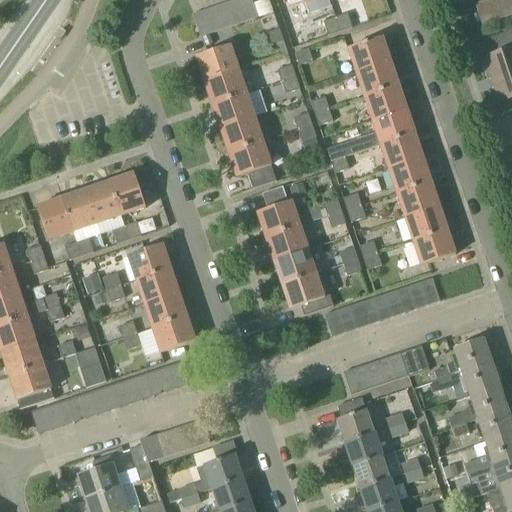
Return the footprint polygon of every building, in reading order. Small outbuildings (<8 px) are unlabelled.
[(238,0),(227,4),(235,27),(246,23),(238,0)] [(251,0),(239,0),(238,0),(246,23),(258,19),(251,0)] [(511,0),(485,0),(486,2),(475,6),(482,27),(511,16),(511,0)] [(227,4),(215,8),(223,31),(235,27),(227,4)] [(215,8),(204,12),(212,35),(223,31),(215,8)] [(212,35),(204,12),(193,16),(200,39),(212,35)] [(340,33),(352,29),(347,15),(335,19),(340,33)] [(328,37),(340,33),(335,19),(323,23),(328,37)] [(269,48),(283,43),(279,31),(265,35),(269,48)] [(511,31),(509,33),(511,40),(511,50),(485,60),(500,104),(511,99),(511,31)] [(356,75),(390,63),(382,41),(383,41),(382,39),(348,51),(356,75)] [(204,83),(204,84),(238,72),(230,47),(195,59),(196,61),(196,60),(204,83)] [(294,55),(298,67),(313,62),(308,50),(294,55)] [(364,99),(398,87),(390,64),(391,64),(390,63),(356,75),(364,99)] [(282,84),(296,79),(292,67),(278,72),(282,84)] [(212,107),(246,96),(238,72),(204,84),(212,106),(212,107)] [(286,96),(300,91),(296,79),(282,84),(286,96)] [(364,99),(372,123),(407,111),(406,111),(398,88),(399,88),(398,87),(364,99)] [(220,131),(254,120),(246,96),(212,107),(212,108),(213,108),(220,130),(220,131)] [(315,116),(329,111),(325,99),(311,104),(315,116)] [(315,116),(319,128),(333,123),(329,111),(315,116)] [(407,111),(372,123),(376,135),(327,151),(331,163),(345,159),(380,147),(414,135),(414,134),(414,135),(406,112),(407,112),(407,111)] [(298,131),(312,127),(308,115),(294,119),(298,131)] [(228,155),(263,143),(254,120),(220,131),(220,132),(221,132),(228,154),(228,155)] [(302,143),(316,139),(312,127),(298,131),(302,143)] [(388,171),(423,160),(422,158),(414,136),(415,136),(414,135),(380,147),(388,171)] [(263,143),(228,155),(228,156),(229,156),(236,178),(236,180),(247,176),(253,191),(276,183),(263,143)] [(335,175),(349,171),(345,159),(331,163),(335,175)] [(396,196),(431,184),(431,183),(430,183),(423,161),(423,160),(388,171),(396,196)] [(110,183),(109,184),(121,218),(145,210),(134,176),(132,176),(132,177),(110,184),(110,183)] [(303,183),(288,188),(292,199),(307,194),(303,183)] [(121,218),(109,184),(108,184),(86,192),(85,192),(97,226),(121,218)] [(431,185),(431,184),(396,196),(405,220),(439,208),(439,207),(438,207),(431,185)] [(291,203),(288,204),(282,188),(262,195),(267,211),(257,215),(257,216),(258,216),(265,238),(265,239),(299,228),(291,203)] [(62,200),(61,200),(73,234),(97,226),(85,192),(84,192),(85,193),(62,200)] [(347,212),(361,207),(357,195),(343,200),(347,212)] [(73,234),(61,200),(60,200),(61,201),(39,208),(37,208),(49,243),(73,234)] [(327,218),(341,213),(337,202),(323,206),(327,218)] [(347,212),(351,224),(365,219),(361,207),(347,212)] [(405,220),(412,243),(447,232),(447,231),(446,231),(439,209),(439,208),(405,220)] [(331,230),(345,225),(341,213),(327,218),(331,230)] [(136,224),(124,228),(129,242),(141,238),(136,224)] [(112,232),(117,246),(129,242),(124,228),(112,232)] [(299,228),(265,239),(265,240),(266,240),(273,262),(273,263),(308,251),(299,228)] [(447,232),(412,243),(421,268),(455,256),(455,255),(454,255),(447,233),(447,232)] [(76,244),(81,258),(93,254),(88,240),(76,244)] [(363,260),(377,255),(373,243),(359,248),(363,260)] [(64,248),(69,263),(81,258),(76,244),(64,248)] [(0,274),(11,271),(3,246),(0,247),(0,274)] [(162,246),(128,258),(136,282),(170,271),(170,270),(162,248),(163,248),(162,246)] [(30,264),(44,260),(40,248),(26,252),(30,264)] [(339,254),(343,266),(358,261),(353,249),(339,254)] [(316,275),(308,251),(273,263),(273,264),(274,264),(281,286),(281,287),(316,275)] [(363,260),(367,272),(381,267),(377,255),(363,260)] [(44,260),(30,264),(34,276),(48,271),(44,260)] [(362,273),(358,261),(343,266),(348,278),(362,273)] [(0,300),(19,295),(11,271),(0,274),(0,300)] [(144,306),(178,295),(178,294),(170,272),(171,272),(170,271),(136,282),(144,306)] [(316,275),(281,287),(282,288),(289,310),(290,311),(300,308),(304,318),(333,308),(330,297),(324,299),(316,275)] [(97,276),(82,281),(87,296),(103,291),(97,276)] [(105,293),(119,288),(115,276),(101,281),(105,293)] [(428,307),(440,303),(432,280),(420,284),(428,307)] [(416,311),(428,307),(420,284),(408,288),(416,311)] [(105,293),(109,303),(109,305),(123,300),(119,288),(105,293)] [(404,315),(416,311),(408,288),(396,292),(404,315)] [(392,319),(404,315),(396,292),(384,296),(392,319)] [(0,327),(27,319),(46,312),(60,308),(56,296),(42,300),(42,301),(23,307),(19,295),(0,300),(0,327)] [(152,330),(186,318),(178,296),(179,295),(178,295),(144,306),(152,330)] [(380,323),(392,319),(384,296),(372,300),(380,323)] [(368,327),(380,323),(372,300),(360,304),(368,327)] [(356,331),(368,327),(360,304),(348,308),(356,331)] [(60,308),(46,312),(50,324),(64,320),(60,308)] [(344,335),(356,331),(348,308),(336,312),(344,335)] [(332,339),(344,335),(336,312),(324,316),(332,339)] [(152,330),(160,355),(195,343),(194,341),(186,319),(187,319),(186,318),(152,330)] [(0,353),(0,354),(35,343),(27,319),(0,327),(0,352),(0,353)] [(122,341),(136,336),(132,324),(118,329),(122,341)] [(86,327),(73,331),(77,343),(90,339),(86,327)] [(136,336),(122,341),(126,353),(140,348),(136,336)] [(436,383),(492,364),(484,341),(453,351),(457,363),(445,367),(446,369),(432,374),(436,383)] [(8,378),(43,367),(35,343),(0,354),(0,355),(1,355),(8,377),(8,378)] [(62,360),(76,355),(72,344),(58,348),(62,360)] [(408,378),(408,379),(429,372),(421,348),(400,355),(408,378)] [(81,372),(100,366),(95,350),(76,356),(76,355),(62,360),(66,373),(80,368),(81,372)] [(396,382),(408,378),(400,355),(389,359),(396,382)] [(389,359),(378,363),(385,385),(396,382),(389,359)] [(374,389),(385,385),(378,363),(366,366),(374,389)] [(177,391),(188,387),(181,364),(169,368),(177,391)] [(469,398),(499,388),(492,364),(436,383),(439,394),(453,389),(454,391),(465,387),(469,398)] [(366,366),(355,370),(362,393),(374,389),(366,366)] [(43,367),(8,378),(8,379),(9,379),(16,400),(16,401),(16,402),(51,391),(43,367)] [(165,394),(177,391),(169,368),(158,372),(165,394)] [(351,397),(362,393),(355,370),(344,374),(351,397)] [(154,398),(165,394),(158,372),(146,375),(154,398)] [(142,402),(154,398),(146,375),(135,379),(142,402)] [(135,379),(123,383),(131,406),(142,402),(135,379)] [(119,410),(131,406),(123,383),(111,387),(119,410)] [(107,413),(119,410),(111,387),(100,391),(107,413)] [(477,421),(507,411),(499,388),(469,398),(473,409),(461,413),(462,415),(448,420),(451,430),(463,426),(477,421)] [(96,417),(107,413),(100,391),(88,395),(96,417)] [(84,421),(96,417),(88,395),(77,398),(84,421)] [(73,425),(84,421),(77,398),(65,402),(73,425)] [(345,445),(374,435),(362,400),(337,408),(341,420),(337,422),(345,445)] [(65,402),(54,406),(61,429),(73,425),(65,402)] [(50,433),(61,429),(54,406),(42,410),(50,433)] [(38,436),(50,433),(42,410),(31,414),(38,436)] [(477,421),(485,444),(511,434),(511,424),(507,411),(477,421)] [(386,421),(389,430),(405,425),(402,416),(386,421)] [(202,422),(190,425),(198,448),(210,444),(202,422)] [(198,448),(190,425),(179,429),(186,452),(198,448)] [(405,425),(389,430),(392,439),(408,434),(405,425)] [(467,436),(463,426),(451,430),(455,440),(467,436)] [(186,452),(179,429),(167,433),(175,456),(186,452)] [(175,456),(167,433),(155,437),(163,460),(175,456)] [(464,466),(467,476),(511,460),(511,434),(485,444),(490,457),(464,466)] [(381,458),(374,435),(345,445),(352,468),(381,458)] [(148,464),(163,460),(155,437),(139,442),(141,447),(142,447),(148,464)] [(153,479),(148,464),(142,447),(141,447),(129,451),(140,483),(153,479)] [(212,490),(241,480),(233,457),(205,467),(212,490)] [(120,490),(110,458),(93,463),(96,472),(78,478),(85,501),(120,490)] [(352,468),(360,491),(389,481),(381,458),(352,468)] [(480,497),(487,495),(511,486),(511,460),(467,476),(470,486),(476,484),(480,497)] [(401,467),(404,476),(420,470),(417,461),(401,467)] [(423,479),(420,470),(404,476),(407,485),(423,479)] [(219,511),(222,511),(249,503),(241,480),(212,490),(219,511)] [(370,511),(397,503),(389,481),(360,491),(367,511),(370,511)] [(178,491),(181,501),(197,495),(194,486),(178,491)] [(492,511),(511,511),(511,486),(487,495),(492,511)] [(85,501),(88,511),(127,511),(120,490),(85,501)] [(197,495),(181,501),(185,511),(201,505),(197,495)] [(164,511),(161,503),(136,511),(164,511)] [(222,511),(252,511),(249,503),(222,511)] [(399,511),(397,503),(370,511),(399,511)]
